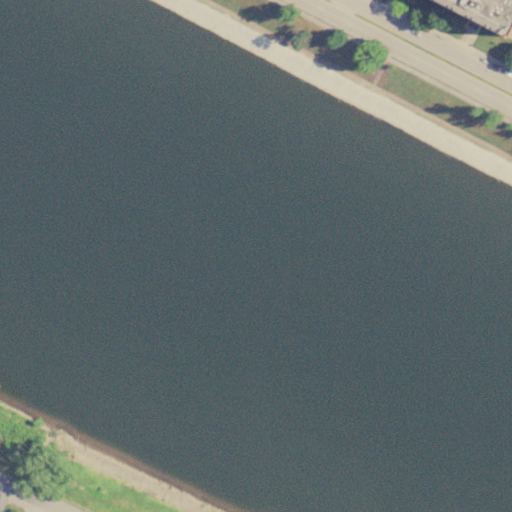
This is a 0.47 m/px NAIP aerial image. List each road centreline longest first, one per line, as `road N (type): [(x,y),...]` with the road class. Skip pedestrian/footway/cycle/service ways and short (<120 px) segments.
road 1 (primary): [(335,18),(511,109)]
road 2 (primary): [(511,86),(380,18)]
